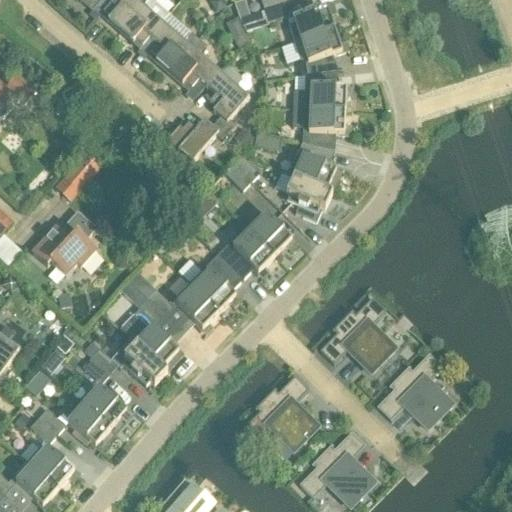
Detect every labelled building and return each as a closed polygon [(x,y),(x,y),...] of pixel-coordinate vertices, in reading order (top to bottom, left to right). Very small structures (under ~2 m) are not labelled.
[(74,0),(92,15),(97,9),(105,0),(104,0),(74,0)] [(130,0),(115,0),(114,1),(102,15),(110,21),(107,24),(120,35),(150,0),(149,0),(138,0),(135,4),(130,0)] [(150,0),(120,35),(133,46),(135,43),(142,49),(149,41),(161,26),(162,26),(170,17),(150,0)] [(222,0),(217,0),(209,4),(215,16),(227,10),(227,9),(222,0)] [(266,0),(260,2),(264,14),(288,6),(286,0),(266,0)] [(239,22),(248,19),(250,19),(244,3),(234,6),(239,22)] [(288,6),(264,14),(268,26),(292,18),(288,6)] [(289,29),(294,46),(334,33),(327,10),(293,22),(294,27),(289,29)] [(248,19),(239,22),(246,36),(252,34),(248,19)] [(149,41),(142,49),(149,41),(157,48),(150,56),(157,62),(155,65),(168,77),(199,42),(192,36),(184,46),(162,26),(161,26),(149,41)] [(247,44),(249,43),(243,32),(231,38),(236,49),(247,44)] [(334,33),(294,46),(300,64),(306,62),(308,67),(342,56),(334,33)] [(199,42),(168,77),(182,88),(184,86),(191,92),(198,84),(207,91),(219,77),(197,57),(205,48),(199,42)] [(0,86),(0,120),(2,122),(19,104),(25,110),(37,95),(18,77),(5,92),(0,86)] [(219,77),(207,91),(215,98),(208,106),(215,112),(213,115),(220,121),(216,126),(229,137),(235,129),(229,124),(249,102),(219,77)] [(295,94),(294,113),(345,115),(346,91),(310,90),(310,95),(295,94)] [(345,115),(294,113),(293,131),(309,132),(308,137),(344,139),(345,115)] [(229,137),(216,126),(212,131),(204,124),(196,133),(188,126),(182,133),(179,131),(167,144),(178,154),(177,154),(192,167),(215,140),(222,145),(229,137)] [(234,142),(246,153),(255,143),(243,132),(234,142)] [(281,143),(256,137),(254,149),(279,155),(281,143)] [(86,156),(63,181),(80,195),(102,170),(86,156)] [(242,159),(233,168),(251,186),(260,177),(242,159)] [(295,162),(288,179),(332,199),(332,198),(327,195),(336,174),(303,160),(301,165),(295,162)] [(251,186),(233,168),(224,177),(242,195),(251,186)] [(332,199),(288,179),(287,180),(293,182),(286,199),(289,200),(287,205),(299,210),(296,217),(317,227),(322,214),(324,215),(332,199)] [(63,181),(54,191),(71,205),(80,195),(63,181)] [(207,196),(198,205),(208,216),(218,206),(207,196)] [(0,215),(0,242),(14,228),(0,215)] [(60,234),(57,231),(33,257),(47,271),(51,267),(65,281),(77,268),(80,271),(96,254),(85,245),(96,233),(77,215),(60,234)] [(258,218),(245,231),(275,260),(292,243),(266,218),(262,222),(258,218)] [(275,260),(245,231),(232,244),(236,248),(232,252),(258,278),(275,260)] [(7,236),(0,244),(0,255),(13,266),(25,250),(7,236)] [(249,288),(240,260),(226,264),(235,292),(249,288)] [(202,274),(189,288),(219,317),(235,300),(210,275),(206,279),(202,274)] [(148,302),(147,303),(165,321),(174,312),(137,277),(129,285),(148,302)] [(254,291),(262,308),(271,303),(263,287),(254,291)] [(219,317),(189,288),(176,301),(180,305),(176,309),(202,334),(219,317)] [(372,330),(385,316),(372,302),(356,318),(352,315),(332,335),(336,339),(320,355),(333,368),(347,354),(371,377),(395,353),(372,330)] [(165,321),(147,303),(138,312),(157,330),(165,321)] [(144,332),(131,345),(135,349),(136,348),(162,373),(163,372),(163,373),(178,356),(152,332),(148,336),(144,332)] [(0,339),(0,389),(3,391),(10,381),(3,376),(19,353),(0,339)] [(74,348),(64,339),(55,349),(65,358),(74,348)] [(135,349),(131,345),(135,349),(123,362),(126,364),(122,368),(146,390),(150,386),(154,390),(166,378),(162,374),(163,373),(163,372),(162,373),(136,348),(135,349)] [(91,361),(90,362),(110,379),(118,369),(92,346),(84,355),(91,361)] [(394,394),(377,411),(391,425),(405,411),(428,434),(452,409),(429,386),(442,372),(429,359),(412,376),(409,373),(410,372),(409,371),(389,391),(390,392),(391,392),(394,394)] [(110,379),(90,362),(82,371),(101,388),(110,379)] [(259,416),(243,433),(256,447),(270,433),(294,456),(318,431),(295,408),(308,394),(295,381),(278,398),(275,395),(276,394),(275,393),(255,413),(256,414),(257,414),(259,416)] [(8,392),(18,399),(25,389),(15,382),(8,392)] [(91,392),(79,405),(111,433),(126,414),(99,391),(95,396),(91,392)] [(111,433),(79,405),(67,419),(71,423),(68,427),(95,451),(111,433)] [(46,414),(38,423),(58,439),(66,430),(46,414)] [(31,422),(24,417),(15,427),(22,433),(31,422)] [(58,439),(38,423),(30,433),(49,449),(58,439)] [(316,472),(299,489),(313,503),(327,489),(350,511),(375,487),(351,464),(365,450),(352,437),(335,454),(332,451),(333,450),(332,449),(311,469),(313,470),(316,472)] [(39,452),(27,465),(58,493),(74,475),(47,451),(43,456),(39,452)] [(58,493),(27,465),(15,479),(19,483),(15,488),(42,511),(58,493)] [(0,478),(0,495),(5,500),(13,490),(0,478)] [(209,511),(210,511),(212,509),(211,508),(210,510),(193,495),(194,493),(193,492),(191,495),(183,488),(185,485),(184,484),(163,508),(164,509),(166,507),(172,511),(209,511)]
